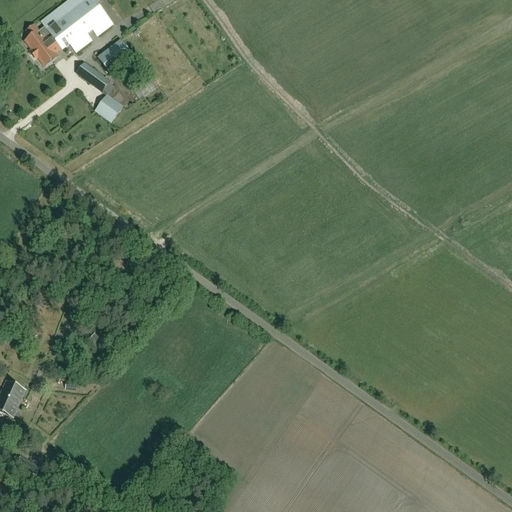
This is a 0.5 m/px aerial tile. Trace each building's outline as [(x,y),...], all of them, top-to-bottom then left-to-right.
[(43,25),(45,28),(61,49),(62,49),(63,51),(70,45),(76,53),(91,42),(86,35),(92,30),(97,37),(112,26),(92,0),(69,0),(70,1),(72,3),(43,25)] [(31,38),(27,41),(25,42),(32,51),(30,53),(36,60),(38,58),(44,66),(45,67),(57,58),(55,54),(61,49),(45,28),(38,33),(31,38)] [(98,55),(109,74),(135,59),(124,40),(98,55)] [(109,83),(84,65),(77,75),(102,93),(109,83)] [(140,100),(156,89),(148,79),(133,91),(140,100)] [(123,109),(107,97),(95,112),(112,124),(123,109)] [(21,332),(29,343),(37,337),(30,326),(21,332)] [(6,384),(0,397),(0,412),(13,418),(24,392),(6,384)] [(20,457),(16,466),(36,477),(41,468),(20,457)]
